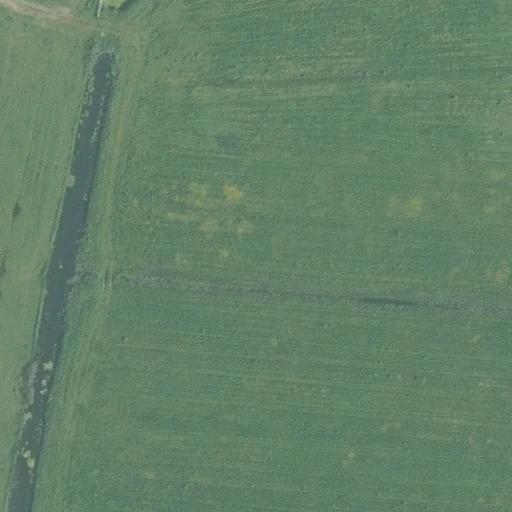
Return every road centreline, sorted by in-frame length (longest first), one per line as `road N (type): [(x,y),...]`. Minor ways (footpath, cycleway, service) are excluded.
road 1 (track): [(152,0),(132,32),(106,289)]
road 2 (track): [(132,32),(16,0)]
